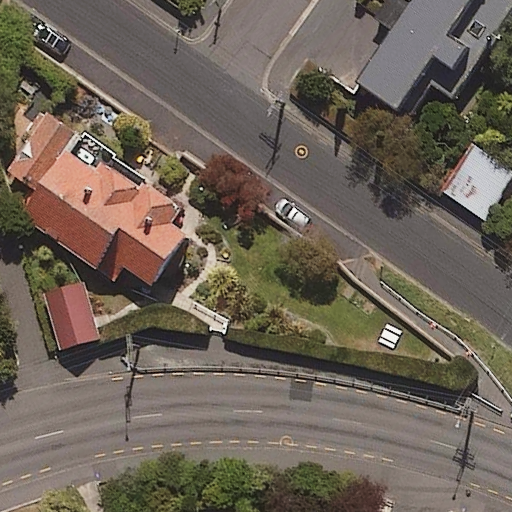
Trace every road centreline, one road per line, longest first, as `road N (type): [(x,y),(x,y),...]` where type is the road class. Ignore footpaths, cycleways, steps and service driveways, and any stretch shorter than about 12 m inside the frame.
road 1 (tertiary): [(0,449),(151,414),(249,410),(356,421),(511,469)]
road 2 (residential): [(511,310),(206,95)]
road 3 (residential): [(206,95),(74,0)]
